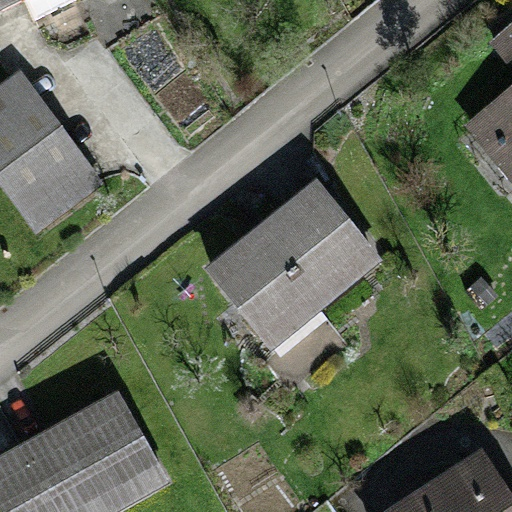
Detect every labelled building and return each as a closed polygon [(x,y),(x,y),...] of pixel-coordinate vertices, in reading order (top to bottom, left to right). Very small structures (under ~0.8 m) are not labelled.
[(511,52),(511,81),(456,130),(511,193),(511,43),(507,47),(511,52)] [(13,82),(0,92),(0,188),(32,229),(92,181),(13,82)] [(320,194),(192,279),(238,349),(367,263),(320,194)] [(147,378),(38,433),(77,511),(186,456),(147,378)] [(38,433),(0,457),(0,511),(75,511),(77,511),(38,433)] [(511,511),(511,505),(480,459),(401,511),(511,511)]
